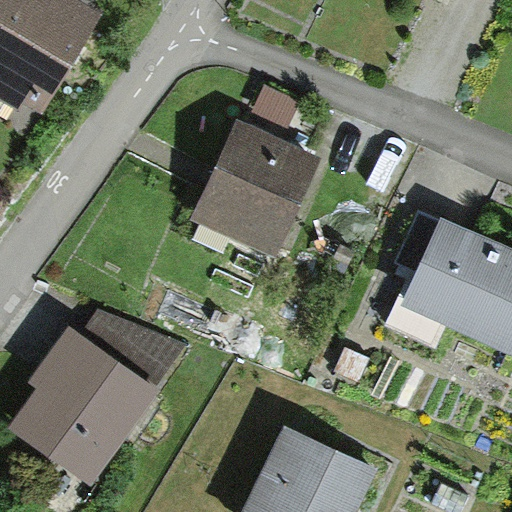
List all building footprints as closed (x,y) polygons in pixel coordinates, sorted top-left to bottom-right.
[(0,0),(0,87),(26,103),(78,17),(49,0),(0,0)] [(266,81),(257,109),(299,123),(308,94),(266,81)] [(188,205),(261,243),(304,161),(231,123),(188,205)] [(395,296),(504,343),(511,323),(511,259),(406,214),(385,263),(406,271),(395,296)] [(62,334),(1,426),(76,475),(137,383),(62,334)] [(336,511),(356,472),(273,432),(234,511),(336,511)]
